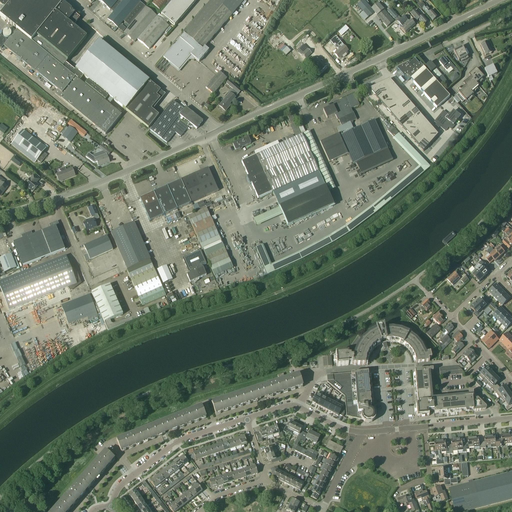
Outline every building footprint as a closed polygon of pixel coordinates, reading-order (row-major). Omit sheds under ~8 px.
[(0,15),(0,16),(7,22),(24,0),(0,0),(0,4),(5,9),(0,15)] [(36,36),(67,61),(87,38),(73,26),(80,19),(71,12),(71,10),(64,4),(63,4),(62,5),(56,0),(24,0),(7,22),(17,30),(31,42),(36,36)] [(97,0),(110,10),(118,0),(97,0)] [(114,12),(107,20),(117,28),(123,21),(126,23),(123,27),(127,30),(124,33),(134,42),(137,40),(144,46),(149,50),(149,49),(166,29),(168,26),(161,21),(158,17),(156,16),(147,8),(146,7),(145,7),(144,6),(140,2),(137,0),(118,0),(110,9),(114,12)] [(154,0),(152,3),(160,10),(168,0),(154,0)] [(196,0),(173,0),(174,0),(173,0),(169,0),(165,5),(167,8),(161,15),(174,26),(196,0)] [(211,0),(183,34),(184,34),(202,50),(244,0),(211,0)] [(363,0),(357,6),(363,12),(368,18),(374,12),(387,27),(394,21),(384,10),(378,3),(371,9),(369,7),(363,0)] [(422,9),(427,14),(430,11),(425,6),(421,2),(417,5),(422,10),(422,9)] [(394,20),(397,22),(401,19),(398,16),(397,17),(391,9),(387,12),(394,20)] [(430,11),(427,14),(433,21),(437,17),(431,10),(430,11)] [(415,11),(413,13),(411,14),(417,21),(418,20),(423,25),(428,22),(422,16),(421,17),(415,11)] [(404,16),(401,19),(404,23),(405,22),(406,23),(405,24),(410,30),(415,25),(410,20),(409,22),(407,20),(404,16)] [(401,19),(398,22),(401,26),(403,27),(401,29),(405,34),(410,30),(405,24),(404,25),(403,23),(404,23),(401,19)] [(54,94),(61,98),(77,79),(62,67),(66,63),(67,61),(36,36),(31,42),(17,30),(15,32),(11,28),(9,31),(9,32),(10,32),(10,33),(11,33),(13,35),(7,41),(0,35),(0,48),(1,49),(3,47),(35,72),(57,90),(54,94)] [(163,57),(178,70),(191,56),(199,62),(209,51),(205,47),(202,50),(184,34),(180,39),(179,38),(163,57)] [(310,56),(314,60),(317,57),(322,53),(308,37),(309,37),(307,34),(303,38),(307,42),(297,50),(306,59),(310,56)] [(336,38),(332,42),(339,51),(335,54),(338,58),(349,49),(345,45),(344,46),(336,38)] [(75,69),(76,70),(79,72),(84,76),(110,98),(113,100),(125,110),(126,110),(148,129),(159,116),(151,110),(160,99),(156,96),(160,91),(149,81),(99,40),(75,69)] [(492,52),(490,48),(487,42),(480,45),(485,56),(492,52)] [(462,46),(453,51),(459,62),(459,61),(467,56),(467,57),(468,57),(462,46)] [(314,60),(312,62),(321,71),(326,67),(317,57),(314,60)] [(457,66),(455,68),(448,61),(446,63),(442,59),(439,62),(443,67),(446,71),(450,68),(453,70),(455,69),(458,73),(460,71),(457,66)] [(408,82),(410,80),(410,79),(413,82),(423,94),(430,102),(436,109),(449,97),(420,64),(419,65),(414,60),(409,65),(408,64),(409,63),(395,70),(396,69),(408,82)] [(430,62),(426,66),(431,72),(436,69),(430,62)] [(109,105),(113,100),(110,98),(106,103),(83,84),(85,82),(82,79),(84,76),(79,72),(76,70),(75,71),(66,63),(62,67),(77,79),(61,98),(106,135),(121,116),(121,115),(112,108),(109,105)] [(484,70),(486,74),(490,82),(493,80),(491,77),(497,74),(493,65),(484,70)] [(481,74),(476,69),(469,75),(478,86),(476,83),(483,77),(483,78),(484,77),(483,76),(484,75),(485,76),(486,74),(484,70),(483,70),(484,71),(481,74)] [(436,70),(433,72),(431,74),(436,80),(441,76),(436,70)] [(205,88),(213,95),(227,79),(219,72),(205,88)] [(449,78),(453,83),(460,77),(456,73),(449,78)] [(463,84),(473,95),(471,92),(478,86),(469,75),(468,75),(470,78),(463,84)] [(226,84),(232,90),(238,95),(241,91),(229,80),(226,84)] [(389,80),(369,90),(423,152),(438,135),(389,80)] [(446,81),(442,84),(446,90),(451,86),(446,81)] [(473,95),(463,84),(465,86),(458,93),(466,101),(466,100),(472,94),(473,95)] [(230,93),(219,106),(225,111),(230,105),(229,105),(235,98),(230,93)] [(327,119),(335,115),(337,120),(338,119),(341,126),(337,128),(339,134),(340,136),(354,130),(350,122),(356,120),(353,112),(351,109),(359,105),(354,94),(336,102),(335,103),(334,106),(333,106),(323,110),(327,119)] [(173,101),(150,130),(162,139),(167,143),(175,133),(180,137),(188,127),(189,127),(192,127),(193,126),(197,129),(203,122),(185,108),(184,110),(173,101)] [(454,126),(453,125),(460,117),(453,111),(449,116),(443,111),(434,122),(436,124),(435,126),(439,128),(440,127),(445,132),(448,128),(451,130),(454,126)] [(387,149),(374,120),(354,130),(340,136),(339,134),(320,143),(329,163),(350,153),(355,164),(357,163),(361,172),(391,158),(387,149)] [(71,121),(68,125),(70,126),(78,133),(83,138),(87,134),(71,121)] [(295,137),(301,135),(296,124),(290,126),(295,137)] [(70,143),(78,133),(70,126),(62,136),(70,143)] [(36,161),(37,161),(41,164),(47,156),(43,152),(46,149),(23,130),(11,145),(34,163),(36,161)] [(241,162),(247,176),(247,177),(246,178),(246,179),(249,185),(250,185),(251,185),(258,199),(272,192),(318,172),(302,135),(256,156),(241,162)] [(248,138),(233,145),(235,151),(239,149),(240,150),(241,150),(242,149),(242,148),(251,144),(248,138)] [(110,163),(107,156),(106,154),(95,158),(89,154),(86,157),(94,163),(97,162),(99,167),(110,163)] [(11,161),(19,167),(23,163),(15,156),(11,161)] [(72,168),(66,171),(56,175),(59,182),(75,176),(72,168)] [(208,169),(140,199),(150,221),(218,191),(208,169)] [(273,193),(279,207),(325,186),(319,172),(273,193)] [(33,175),(30,179),(25,185),(33,192),(38,186),(36,184),(39,180),(33,175)] [(334,206),(325,186),(279,207),(279,208),(288,226),(334,206)] [(192,212),(189,205),(180,209),(183,216),(192,212)] [(92,217),(93,217),(97,215),(98,214),(95,206),(88,209),(92,217)] [(188,216),(192,226),(214,277),(233,268),(211,218),(210,218),(206,208),(188,216)] [(99,218),(97,215),(93,217),(94,219),(83,223),(86,231),(97,227),(94,221),(99,218)] [(13,243),(23,267),(65,250),(57,230),(60,228),(57,222),(49,225),(51,228),(32,236),(31,232),(21,236),(23,239),(13,243)] [(116,231),(111,233),(127,270),(150,260),(140,237),(134,223),(116,231)] [(505,240),(503,242),(504,245),(509,249),(511,247),(511,246),(511,245),(511,235),(509,233),(506,230),(504,232),(506,235),(509,238),(506,240),(506,241),(505,240)] [(107,236),(84,246),(87,255),(84,257),(86,262),(90,260),(113,250),(107,236)] [(499,247),(495,251),(500,257),(505,253),(499,247)] [(488,254),(484,258),(490,264),(494,260),(495,262),(500,257),(495,251),(493,249),(492,248),(487,252),(488,254)] [(190,283),(194,281),(206,276),(203,268),(203,269),(202,267),(206,265),(200,252),(182,259),(188,273),(188,275),(187,276),(190,283)] [(0,258),(0,261),(4,273),(16,268),(11,254),(0,258)] [(0,281),(0,287),(9,311),(69,287),(69,288),(70,289),(71,289),(71,290),(72,290),(72,289),(73,289),(74,288),(75,288),(75,287),(75,286),(75,285),(76,284),(77,284),(76,284),(79,283),(79,282),(80,282),(80,281),(80,280),(75,266),(74,266),(74,265),(73,265),(72,265),(71,265),(69,265),(66,256),(0,281)] [(150,260),(127,270),(143,307),(166,296),(150,260)] [(481,262),(475,268),(476,270),(484,278),(488,273),(484,269),(486,267),(481,262)] [(166,266),(157,270),(163,284),(172,280),(166,266)] [(484,278),(476,270),(471,274),(479,282),(484,278)] [(460,278),(459,277),(455,273),(447,280),(451,284),(453,286),(460,278)] [(105,323),(123,315),(110,285),(92,293),(105,323)] [(489,292),(494,297),(501,289),(497,285),(489,292)] [(494,297),(498,301),(506,294),(501,289),(494,297)] [(506,294),(498,301),(503,306),(510,298),(506,294)] [(89,295),(61,306),(68,324),(87,317),(88,320),(98,317),(89,295)] [(425,310),(426,311),(427,312),(430,308),(428,305),(430,304),(429,303),(429,302),(428,301),(427,301),(426,300),(421,306),(422,307),(420,309),(423,312),(425,310)] [(480,300),(476,304),(484,312),(490,306),(490,305),(486,301),(484,303),(480,300)] [(484,312),(476,304),(471,308),(475,312),(473,314),(477,319),(484,312)] [(493,315),(497,320),(505,312),(501,307),(493,315)] [(411,319),(414,316),(416,315),(410,309),(406,313),(411,319)] [(497,320),(502,324),(510,316),(505,312),(497,320)] [(432,321),(433,319),(437,323),(440,325),(444,322),(441,319),(442,317),(438,313),(431,320),(432,321)] [(510,316),(502,324),(507,329),(511,324),(511,323),(511,318),(510,316)] [(426,334),(431,339),(441,330),(436,325),(426,334)] [(442,333),(445,336),(439,341),(443,345),(450,339),(447,336),(454,329),(450,325),(442,333)] [(376,329),(368,333),(361,339),(356,347),(353,353),(335,354),(336,367),(348,366),(348,365),(352,364),(352,365),(367,365),(368,360),(370,355),(373,350),(377,347),(382,344),(386,343),(392,342),(397,343),(402,345),(407,349),(410,353),(413,358),(414,363),(416,363),(429,362),(429,359),(432,358),(430,352),(428,352),(424,344),(418,337),(410,331),(401,327),(392,326),(383,327),(383,326),(376,329)] [(490,332),(486,336),(494,345),(499,340),(490,332)] [(500,341),(504,346),(511,338),(511,337),(508,333),(500,341)] [(453,339),(457,343),(454,345),(456,347),(452,351),(455,355),(464,347),(460,343),(459,342),(463,338),(458,334),(453,339)] [(494,345),(486,336),(481,341),(489,349),(494,345)] [(464,357),(466,359),(473,353),(469,349),(461,356),(463,358),(464,357)] [(473,353),(466,359),(469,362),(468,363),(470,364),(477,357),(473,353)] [(323,358),(324,367),(332,366),(331,357),(323,358)] [(458,367),(439,368),(440,376),(465,374),(458,367)] [(478,376),(483,380),(491,372),(487,367),(478,376)] [(473,392),(468,393),(469,395),(432,398),(430,372),(433,372),(433,369),(415,371),(418,405),(416,405),(417,417),(429,416),(429,413),(434,412),(434,414),(473,410),(473,411),(484,410),(485,410),(486,409),(486,408),(486,407),(485,406),(478,399),(472,399),(472,395),(473,395),(473,392)] [(369,423),(371,423),(372,422),(373,421),(374,421),(375,420),(375,419),(376,417),(376,416),(376,415),(375,414),(375,413),(374,412),(374,411),(373,410),(372,406),(371,406),(368,372),(326,376),(327,383),(345,397),(347,417),(362,420),(363,421),(364,422),(365,423),(366,423),(367,423),(368,423),(369,423)] [(487,384),(495,376),(491,372),(483,380),(484,380),(488,383),(487,384)] [(299,374),(212,403),(215,414),(302,386),(299,374)] [(487,384),(493,391),(498,387),(496,384),(499,381),(495,376),(487,384)] [(496,393),(499,398),(509,392),(505,386),(501,389),(498,387),(493,391),(496,393)] [(500,398),(504,402),(511,397),(511,396),(509,392),(499,398),(500,398)] [(317,394),(312,404),(317,406),(322,397),(317,394)] [(322,397),(317,406),(322,409),(327,399),(322,397)] [(327,399),(322,409),(327,411),(332,402),(327,399)] [(332,402),(327,411),(333,414),(337,404),(332,402)] [(337,404),(333,414),(338,416),(339,414),(343,416),(345,411),(342,409),(343,407),(337,404)] [(201,406),(117,440),(121,452),(206,418),(201,406)] [(283,432),(286,433),(288,429),(293,432),(297,425),(291,422),(290,425),(287,423),(283,432)] [(302,428),(297,425),(293,432),(299,435),(294,445),(297,446),(299,441),(303,433),(301,431),(302,428)] [(276,426),(270,428),(273,436),(279,434),(280,438),(283,437),(280,428),(277,429),(276,426)] [(267,438),(273,436),(270,428),(265,430),(267,438)] [(267,438),(265,430),(264,430),(264,429),(261,430),(261,431),(258,432),(259,433),(256,434),(258,443),(262,442),(261,439),(267,438)] [(308,435),(303,433),(299,441),(304,443),(306,439),(316,444),(320,436),(310,431),(308,435)] [(502,444),(507,444),(506,434),(501,435),(502,441),(499,441),(499,447),(503,446),(502,444)] [(495,435),(490,436),(491,446),(491,448),(496,448),(496,447),(498,447),(499,447),(499,441),(497,441),(496,441),(496,440),(496,439),(495,435)] [(491,446),(490,436),(484,436),(485,442),(482,442),(483,448),(486,448),(486,446),(491,446)] [(244,448),(244,445),(247,444),(244,437),(239,438),(241,446),(242,449),(244,448)] [(466,444),(466,450),(469,450),(469,448),(474,447),(473,437),(468,438),(468,444),(466,444)] [(480,449),(483,448),(482,442),(479,443),(479,437),(473,437),(474,447),(479,447),(480,449)] [(241,446),(239,438),(233,440),(235,448),(241,446)] [(466,453),(466,450),(466,444),(463,444),(462,438),(457,439),(458,451),(463,451),(463,453),(466,453)] [(453,452),(458,451),(457,439),(451,440),(452,445),(449,446),(450,454),(453,454),(453,452)] [(235,448),(233,440),(227,442),(230,450),(235,448)] [(446,455),(450,454),(449,446),(446,446),(445,440),(440,441),(441,450),(441,453),(446,452),(446,455)] [(328,442),(325,448),(338,454),(341,447),(331,442),(329,441),(328,442)] [(440,441),(435,441),(436,451),(436,457),(439,457),(439,459),(436,459),(437,465),(443,464),(443,461),(442,461),(441,453),(441,450),(440,441)] [(227,442),(222,444),(224,452),(230,450),(227,442)] [(267,449),(264,450),(266,456),(274,453),(277,452),(276,450),(273,450),(272,447),(276,446),(275,443),(272,444),(272,443),(269,444),(266,445),(267,449)] [(224,452),(222,444),(216,446),(218,454),(224,452)] [(218,454),(216,446),(210,448),(213,455),(218,454)] [(210,448),(205,449),(207,457),(213,455),(210,448)] [(201,459),(207,457),(205,449),(199,451),(201,459)] [(51,511),(67,511),(90,487),(91,486),(114,459),(105,451),(51,511)] [(196,461),(201,459),(199,451),(193,453),(196,461)] [(276,459),(274,453),(266,456),(268,462),(271,461),(272,464),(281,461),(280,458),(276,459)] [(330,455),(328,460),(335,464),(338,458),(330,455)] [(178,460),(183,466),(188,462),(183,456),(178,460)] [(174,463),(179,470),(183,466),(178,460),(174,463)] [(335,464),(328,460),(325,466),(332,469),(335,464)] [(169,467),(174,473),(179,470),(174,463),(169,467)] [(441,469),(437,469),(438,475),(448,474),(450,474),(449,469),(449,465),(443,466),(443,469),(441,469)] [(249,468),(252,476),(257,474),(255,466),(249,468)] [(332,469),(325,466),(322,471),(329,475),(332,469)] [(169,477),(174,473),(169,467),(164,471),(169,477)] [(246,478),(252,476),(249,468),(243,470),(246,478)] [(273,478),(278,480),(282,473),(277,470),(278,470),(277,468),(270,470),(273,477),(273,478)] [(238,472),(240,480),(246,478),(243,470),(238,472)] [(165,481),(169,477),(164,471),(160,474),(165,481)] [(329,475),(322,471),(319,476),(327,480),(329,475)] [(234,482),(240,480),(238,472),(232,474),(234,482)] [(511,472),(473,482),(473,480),(469,481),(469,483),(449,489),(454,511),(462,511),(511,499),(511,472)] [(287,476),(282,473),(278,480),(284,483),(287,476)] [(160,474),(155,478),(160,484),(165,481),(160,474)] [(224,476),(220,477),(223,485),(229,483),(226,476),(225,474),(223,474),(224,476)] [(229,483),(234,482),(232,474),(226,476),(229,483)] [(448,474),(438,475),(438,480),(444,480),(445,483),(451,482),(451,484),(458,484),(457,479),(450,480),(450,479),(448,479),(448,474)] [(292,478),(287,476),(284,483),(289,486),(292,478)] [(327,480),(319,476),(317,482),(324,485),(327,480)] [(217,487),(223,485),(220,477),(215,479),(217,487)] [(155,488),(160,484),(155,478),(150,482),(155,488)] [(294,488),(298,481),(292,478),(289,486),(294,488)] [(211,489),(217,487),(215,479),(209,481),(210,484),(207,485),(209,489),(211,488),(211,489)] [(142,483),(141,484),(144,488),(145,487),(148,491),(151,489),(144,481),(142,483)] [(298,481),(294,488),(300,491),(303,484),(298,481)] [(324,485),(317,482),(314,487),(321,491),(324,485)] [(197,485),(192,489),(198,495),(202,491),(197,485)] [(319,496),(321,491),(314,487),(311,493),(312,493),(310,497),(316,500),(318,496),(319,496)] [(435,497),(440,495),(443,501),(448,499),(445,491),(443,492),(441,487),(432,490),(432,489),(429,490),(431,496),(434,495),(435,497)] [(193,499),(198,495),(192,489),(188,492),(193,499)] [(141,494),(137,492),(135,490),(129,494),(131,497),(134,502),(141,497),(143,496),(141,494)] [(422,490),(415,493),(418,500),(422,499),(423,502),(424,505),(425,506),(426,506),(427,506),(428,506),(431,505),(429,499),(427,492),(423,493),(422,490)] [(188,503),(193,499),(188,492),(183,496),(188,503)] [(184,506),(188,503),(183,496),(178,500),(184,506)] [(406,506),(410,504),(412,511),(418,510),(412,496),(407,499),(406,496),(397,499),(399,505),(405,503),(406,506)] [(144,502),(141,497),(134,502),(137,507),(144,502)] [(179,510),(184,506),(178,500),(174,503),(179,510)] [(296,509),(299,503),(292,500),(289,505),(296,509)] [(169,503),(171,505),(169,507),(172,511),(176,511),(179,510),(174,503),(173,503),(172,501),(169,503)] [(147,507),(144,502),(137,507),(141,511),(147,507)]
